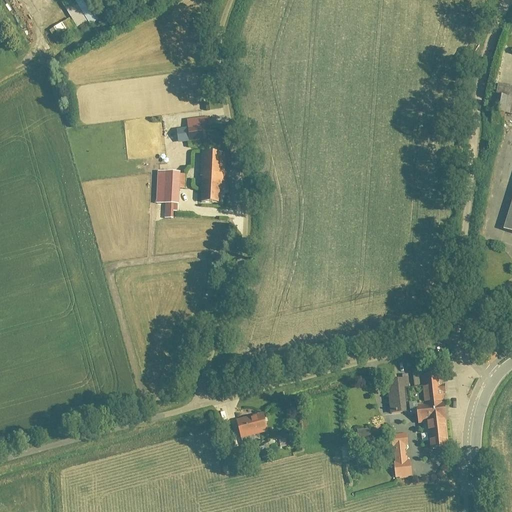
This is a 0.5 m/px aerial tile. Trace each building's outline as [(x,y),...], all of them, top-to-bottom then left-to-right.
[(69,0),(72,5),(62,11),(68,20),(51,31),(57,40),(76,28),(83,23),(87,29),(99,22),(84,0),(69,0)] [(51,53),(43,58),(48,65),(56,60),(51,53)] [(487,114),(509,119),(511,104),(511,90),(493,87),(487,114)] [(185,122),(186,131),(184,131),(184,133),(176,134),(177,145),(185,144),(204,142),(203,131),(208,130),(206,119),(185,122)] [(199,155),(197,206),(223,207),(225,156),(199,155)] [(175,208),(176,192),(183,193),(184,178),(177,178),(177,177),(156,176),(154,207),(175,208)] [(511,196),(501,234),(511,237),(511,196)] [(374,334),(314,348),(318,365),(378,351),(374,334)] [(501,343),(498,340),(492,339),(488,342),(488,348),(490,351),(496,352),(500,350),(501,343)] [(415,428),(424,427),(427,454),(446,452),(441,410),(438,411),(434,379),(427,379),(426,373),(410,374),(412,391),(419,390),(421,409),(413,410),(415,428)] [(385,387),(388,417),(407,416),(405,385),(385,387)] [(234,423),(238,442),(267,436),(263,417),(234,423)] [(316,420),(309,426),(317,434),(323,427),(316,420)] [(409,466),(405,466),(403,450),(407,450),(406,437),(389,439),(390,451),(392,451),(394,467),(392,468),(393,482),(410,480),(409,466)] [(230,453),(233,467),(261,462),(259,451),(244,454),(244,450),(230,453)]
